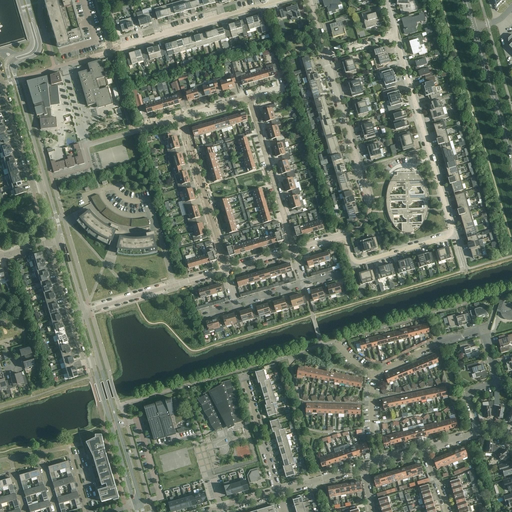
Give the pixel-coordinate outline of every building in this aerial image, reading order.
[(59,47),(75,43),(83,40),(71,0),(51,0),(45,2),(59,47)] [(183,0),(178,2),(182,17),(184,16),(183,12),(186,11),(183,0)] [(189,0),(184,0),(183,0),(186,11),(190,10),(191,14),(193,13),(189,0)] [(195,0),(189,0),(193,13),(196,13),(195,12),(194,9),(198,8),(195,0)] [(201,0),(195,0),(198,8),(202,7),(203,10),(203,11),(205,10),(201,0)] [(208,0),(201,0),(205,10),(207,9),(206,5),(209,4),(208,0)] [(327,8),(328,13),(332,12),(332,14),(336,13),(335,11),(339,10),(338,6),(341,5),(339,0),(333,0),(332,0),(322,0),(324,7),(327,6),(327,8)] [(402,14),(416,10),(412,0),(409,1),(408,0),(396,0),(397,5),(402,5),(402,7),(400,7),(402,14)] [(178,2),(172,4),(175,14),(179,13),(180,17),(182,17),(178,2)] [(171,16),(175,14),(172,4),(166,5),(170,20),(173,19),(172,19),(171,16)] [(166,5),(160,7),(163,18),(167,17),(168,20),(168,21),(170,20),(166,5)] [(300,13),(299,13),(300,11),(298,10),(298,9),(297,5),(293,7),(292,6),(291,7),(286,9),(284,10),(280,11),(282,18),(286,17),(285,14),(287,14),(288,12),(291,14),(293,21),(298,19),(297,18),(301,17),(300,13)] [(155,12),(152,13),(154,19),(157,18),(157,20),(163,18),(160,7),(154,9),(155,12)] [(149,13),(143,14),(146,26),(150,25),(150,24),(152,23),(151,20),(154,19),(152,13),(152,11),(149,12),(149,13)] [(364,22),(366,29),(377,26),(376,24),(379,23),(378,18),(377,18),(376,13),(370,14),(369,11),(361,13),(362,17),(363,17),(364,22)] [(139,23),(140,27),(143,26),(143,27),(146,26),(143,14),(142,12),(133,14),(134,18),(136,24),(139,23)] [(405,34),(406,35),(412,33),(411,28),(416,27),(417,25),(416,23),(425,20),(423,13),(419,14),(420,16),(412,18),(411,16),(402,19),(405,29),(404,30),(405,34)] [(256,15),(252,17),(255,28),(260,27),(262,33),(269,31),(268,25),(265,26),(262,18),(263,18),(261,14),(258,15),(258,16),(256,16),(256,15)] [(342,22),(348,20),(347,16),(335,19),(336,23),(330,25),(332,33),(333,37),(345,34),(344,29),(342,22)] [(244,25),(247,32),(250,31),(250,30),(255,28),(252,17),(248,18),(249,18),(246,19),(247,24),(244,25)] [(133,25),(136,24),(134,18),(131,19),(131,18),(125,20),(129,31),(132,30),(132,29),(134,29),(133,25)] [(121,28),(122,32),(125,31),(125,32),(129,31),(125,20),(119,21),(120,23),(117,24),(118,29),(121,28)] [(238,22),(234,23),(238,34),(243,33),(247,32),(244,25),(242,25),(240,22),(238,22)] [(227,31),(229,36),(229,38),(232,37),(232,38),(238,36),(238,34),(234,23),(231,24),(231,25),(229,25),(230,30),(227,31)] [(212,27),(210,28),(214,42),(220,41),(217,30),(213,31),(212,27)] [(205,33),(209,44),(214,42),(210,28),(208,28),(208,29),(209,32),(205,33)] [(217,30),(220,41),(226,39),(226,37),(229,36),(227,31),(224,32),(223,28),(217,30)] [(201,30),(199,31),(203,46),(209,44),(205,33),(202,34),(201,31),(201,30)] [(197,47),(203,46),(199,31),(196,32),(197,32),(198,36),(194,37),(197,47)] [(186,39),(182,40),(186,51),(191,49),(187,34),(185,35),(186,39)] [(189,34),(187,34),(191,49),(197,47),(194,37),(190,38),(189,34)] [(409,46),(410,49),(420,45),(419,43),(419,42),(422,40),(420,35),(413,37),(414,40),(409,42),(410,45),(409,46)] [(178,37),(176,38),(180,52),(186,51),(182,40),(179,41),(178,38),(178,37)] [(171,43),(174,54),(180,52),(176,38),(173,38),(173,39),(174,39),(175,42),(171,43)] [(166,49),(163,49),(165,55),(165,57),(169,56),(168,56),(174,54),(171,43),(165,45),(166,49)] [(421,48),(420,45),(410,49),(410,51),(412,51),(413,55),(419,53),(419,55),(422,54),(427,53),(426,49),(421,51),(421,50),(421,48)] [(156,58),(160,57),(162,57),(162,56),(165,55),(163,49),(160,50),(159,46),(156,47),(156,46),(153,47),(156,58)] [(148,53),(145,54),(147,60),(150,59),(150,60),(156,58),(153,47),(149,48),(149,49),(147,49),(148,53)] [(374,51),(376,58),(376,59),(388,55),(387,52),(385,52),(384,48),(374,51)] [(145,54),(142,55),(141,50),(138,51),(138,50),(134,51),(138,63),(143,61),(145,66),(148,65),(147,60),(145,54)] [(138,63),(134,51),(131,52),(131,53),(131,52),(131,53),(129,54),(130,57),(127,58),(129,66),(132,65),(132,64),(138,63)] [(390,62),(388,55),(376,59),(376,58),(374,59),(377,70),(384,68),(383,64),(390,62)] [(415,67),(416,70),(428,66),(424,56),(417,58),(418,61),(415,62),(416,66),(415,67)] [(341,65),(342,68),(354,65),(358,64),(357,62),(354,63),(353,60),(352,57),(341,60),(342,63),(343,65),(342,65),(341,65)] [(308,61),(307,58),(303,59),(306,71),(316,69),(313,60),(308,61)] [(100,88),(108,86),(100,60),(88,64),(90,72),(88,73),(87,70),(78,73),(79,76),(88,106),(96,104),(98,109),(113,104),(108,87),(100,90),(100,88)] [(267,69),(269,77),(275,76),(274,72),(278,71),(275,64),(272,65),(272,64),(266,66),(266,69),(267,69)] [(345,73),(346,76),(357,73),(356,70),(355,66),(354,65),(342,68),(344,72),(345,72),(345,73)] [(429,72),(428,66),(416,70),(417,73),(418,72),(420,77),(425,76),(425,79),(433,76),(431,72),(429,72)] [(396,76),(395,76),(394,76),(394,74),(395,74),(394,73),(393,70),(392,71),(392,70),(390,71),(389,68),(389,67),(379,70),(379,73),(382,73),(383,79),(396,76)] [(259,80),(264,79),(261,70),(261,68),(255,69),(256,72),(259,80)] [(316,69),(306,71),(308,77),(318,74),(316,69)] [(242,85),(248,84),(245,75),(245,73),(241,74),(241,72),(235,73),(238,82),(241,81),(242,85)] [(41,130),(48,129),(57,128),(56,117),(52,118),(50,106),(60,105),(58,86),(61,86),(61,83),(63,82),(60,73),(50,76),(50,75),(27,82),(37,116),(39,116),(40,119),(41,130)] [(228,89),(234,88),(232,81),(235,80),(233,74),(228,76),(229,78),(225,79),(228,89)] [(319,80),(318,74),(308,77),(305,78),(307,83),(310,82),(319,80)] [(394,76),(396,76),(383,79),(385,86),(386,86),(386,89),(395,86),(394,83),(395,83),(396,83),(396,82),(396,79),(396,78),(395,78),(394,76)] [(434,76),(433,76),(425,79),(426,79),(427,82),(426,82),(426,83),(423,84),(423,87),(423,89),(424,90),(436,87),(435,87),(434,87),(434,84),(436,82),(434,76)] [(223,91),(228,89),(225,79),(222,80),(221,78),(216,80),(218,86),(221,85),(223,91)] [(352,80),(348,81),(348,84),(349,84),(349,86),(348,86),(349,90),(361,86),(358,78),(354,80),(352,80)] [(218,86),(216,80),(213,81),(213,83),(208,84),(211,94),(216,93),(215,87),(218,86)] [(319,80),(310,82),(311,88),(315,87),(316,90),(322,88),(319,80)] [(179,90),(178,84),(177,82),(171,84),(173,92),(179,90)] [(205,96),(211,94),(208,84),(205,85),(204,83),(199,85),(200,91),(204,90),(205,96)] [(190,88),(191,90),(194,100),(199,98),(197,92),(200,91),(199,85),(195,86),(196,87),(190,88)] [(361,86),(349,90),(350,93),(351,93),(351,94),(352,97),(363,94),(362,91),(361,86)] [(315,87),(311,88),(314,97),(323,94),(322,88),(316,90),(315,87)] [(430,100),(431,100),(440,97),(439,93),(437,93),(436,87),(424,90),(424,92),(425,93),(426,96),(429,95),(430,99),(430,100)] [(74,88),(68,89),(74,116),(75,115),(77,124),(83,122),(77,96),(76,96),(74,88)] [(188,101),(194,100),(191,90),(187,91),(187,88),(181,90),(183,96),(186,95),(188,101)] [(388,97),(389,101),(400,97),(400,95),(399,92),(399,91),(396,92),(395,88),(383,92),(384,97),(388,97)] [(147,113),(153,112),(150,103),(149,100),(144,102),(143,99),(142,100),(140,95),(138,96),(136,96),(134,97),(137,105),(139,104),(139,106),(145,104),(147,113)] [(180,104),(177,95),(171,97),(174,105),(180,104)] [(431,100),(431,103),(428,104),(430,110),(429,110),(430,112),(442,108),(442,106),(442,105),(442,103),(441,102),(440,102),(440,101),(443,100),(442,96),(440,97),(431,100)] [(317,108),(327,105),(324,97),(315,99),(316,105),(315,105),(316,109),(317,108)] [(402,102),(403,102),(402,99),(401,100),(400,97),(389,101),(390,105),(387,106),(388,111),(401,108),(400,104),(402,103),(402,102)] [(155,99),(149,100),(150,103),(153,112),(158,110),(156,101),(155,99)] [(355,111),(367,107),(365,102),(366,102),(365,99),(354,103),(355,105),(355,107),(354,107),(355,111)] [(263,111),(264,117),(274,114),(273,110),(276,109),(274,104),(268,106),(269,109),(263,111)] [(323,112),(324,116),(329,114),(327,105),(317,108),(319,114),(323,112)] [(358,115),(358,118),(369,115),(368,112),(367,107),(355,111),(356,114),(357,114),(358,115)] [(444,114),(442,108),(430,112),(430,113),(433,119),(437,118),(438,121),(442,119),(449,118),(448,115),(444,114)] [(405,112),(397,114),(396,110),(389,112),(390,116),(393,115),(394,118),(394,119),(394,121),(394,122),(393,122),(407,118),(406,116),(406,115),(406,114),(406,113),(405,113),(405,112)] [(245,112),(240,114),(243,123),(242,123),(243,125),(247,124),(246,122),(248,122),(245,112)] [(321,122),(331,119),(329,114),(324,116),(323,112),(319,114),(321,122)] [(235,116),(237,124),(242,122),(242,123),(243,123),(240,114),(235,116)] [(273,123),(279,122),(278,116),(275,117),(274,114),(264,117),(266,122),(272,120),(273,123)] [(224,119),(227,128),(232,127),(229,117),(224,119)] [(395,129),(396,130),(409,126),(409,125),(409,124),(409,123),(408,123),(408,122),(408,121),(403,123),(402,120),(407,118),(393,122),(393,123),(393,124),(393,125),(394,126),(394,127),(395,128),(395,129)] [(219,120),(221,130),(227,128),(224,119),(219,120)] [(323,128),(333,125),(331,119),(321,122),(323,128)] [(446,131),(442,119),(438,121),(434,122),(435,125),(434,125),(435,130),(435,131),(441,129),(442,132),(446,131)] [(213,122),(216,131),(221,130),(219,120),(213,122)] [(373,128),(372,123),(371,120),(360,124),(361,127),(361,128),(360,128),(361,132),(373,128)] [(213,122),(208,123),(211,133),(216,131),(213,122)] [(270,134),(280,131),(278,125),(280,125),(279,122),(273,123),(274,127),(268,128),(270,134)] [(211,133),(208,123),(203,125),(205,134),(211,133)] [(203,125),(197,127),(200,136),(205,134),(203,125)] [(335,134),(333,125),(323,128),(322,128),(323,131),(324,131),(326,137),(335,134)] [(200,136),(197,127),(192,128),(194,136),(200,135),(200,136)] [(376,127),(373,128),(361,132),(362,135),(363,135),(364,136),(365,139),(375,136),(375,133),(378,133),(376,127)] [(436,134),(438,139),(448,137),(446,131),(442,132),(441,129),(435,131),(435,130),(434,131),(435,134),(436,134)] [(280,134),(280,131),(270,134),(271,139),(277,138),(278,141),(284,139),(283,134),(280,134)] [(410,135),(409,132),(399,135),(399,138),(400,138),(401,143),(413,139),(412,136),(411,136),(410,135)] [(167,142),(168,145),(178,142),(176,136),(170,138),(169,135),(163,137),(165,142),(167,142)] [(239,146),(248,143),(247,137),(238,140),(239,146)] [(336,137),(326,139),(328,145),(327,145),(328,149),(329,148),(339,145),(336,137)] [(440,145),(449,142),(448,137),(438,139),(437,140),(438,145),(440,145)] [(0,141),(0,146),(0,147),(9,145),(8,139),(0,141)] [(278,141),(279,144),(273,146),(275,151),(285,148),(286,148),(285,142),(284,139),(278,141)] [(403,151),(408,149),(409,152),(415,150),(413,145),(413,143),(414,143),(413,139),(401,143),(402,148),(403,151)] [(174,153),(173,149),(180,147),(178,142),(168,145),(169,148),(167,149),(168,154),(174,153)] [(367,153),(379,149),(378,145),(378,144),(377,142),(366,145),(367,148),(368,149),(367,149),(366,149),(367,153)] [(446,149),(447,152),(452,151),(449,142),(440,145),(441,150),(446,149)] [(55,160),(51,161),(51,162),(54,173),(60,171),(59,170),(64,169),(69,167),(69,168),(75,167),(74,165),(79,164),(79,165),(85,164),(79,144),(73,145),(74,149),(76,149),(78,156),(72,158),(71,155),(67,157),(68,159),(56,163),(55,160)] [(11,150),(9,145),(0,147),(2,153),(11,150)] [(329,148),(331,154),(335,152),(336,156),(341,154),(339,145),(329,148)] [(215,153),(213,147),(204,150),(206,155),(215,153)] [(285,148),(275,151),(276,157),(283,155),(283,158),(289,156),(288,151),(286,152),(285,148)] [(381,154),(379,149),(367,153),(368,156),(369,156),(370,156),(370,157),(371,160),(382,157),(381,154)] [(442,154),(444,159),(453,156),(452,151),(447,152),(446,149),(441,150),(440,150),(441,154),(442,154)] [(2,153),(3,158),(12,156),(11,150),(2,153)] [(336,156),(335,152),(331,154),(333,162),(343,160),(341,154),(336,156)] [(169,164),(173,162),(183,159),(182,154),(175,156),(174,153),(168,154),(170,158),(169,163),(169,164)] [(456,155),(453,156),(444,159),(445,164),(455,162),(458,161),(456,155)] [(3,158),(5,164),(14,161),(12,156),(3,158)] [(283,158),(284,161),(278,163),(280,169),(290,166),(289,162),(291,162),(289,156),(283,158)] [(173,162),(169,164),(169,165),(171,167),(172,166),(173,172),(179,170),(179,167),(185,165),(183,159),(173,162)] [(333,162),(335,168),(344,165),(343,160),(333,162)] [(4,170),(6,169),(16,166),(14,161),(5,164),(2,164),(4,170)] [(446,168),(447,170),(456,167),(455,162),(445,164),(444,165),(445,168),(446,168)] [(246,167),(247,172),(256,170),(254,164),(246,167)] [(335,168),(336,173),(346,171),(344,165),(335,168)] [(6,169),(8,174),(17,172),(16,166),(6,169)] [(291,169),(290,166),(280,169),(281,174),(288,172),(289,176),(295,174),(293,168),(291,169)] [(447,170),(449,178),(459,176),(457,170),(459,170),(458,166),(456,167),(447,170)] [(175,177),(176,180),(178,180),(188,177),(187,171),(180,173),(179,170),(173,172),(175,177)] [(17,172),(8,174),(10,180),(19,177),(17,172)] [(349,182),(347,173),(337,176),(339,182),(338,182),(339,186),(340,185),(349,182)] [(223,180),(221,174),(212,177),(214,182),(223,180)] [(289,176),(290,179),(283,181),(285,186),(295,183),(294,180),(296,179),(295,174),(289,176)] [(390,196),(390,195),(390,192),(391,192),(393,190),(393,188),(402,188),(402,189),(404,192),(406,192),(406,181),(397,181),(397,180),(397,176),(394,176),(394,175),(393,177),(392,178),(391,180),(390,182),(389,184),(388,185),(388,187),(387,189),(387,191),(386,193),(386,195),(386,196),(390,196)] [(423,191),(424,194),(424,195),(428,194),(427,193),(427,192),(427,190),(426,188),(426,186),(425,184),(424,182),(423,181),(422,179),(421,177),(420,176),(419,175),(418,175),(416,175),(416,179),(416,181),(407,181),(408,191),(409,191),(412,189),(412,187),(421,187),(421,189),(422,191),(423,191)] [(450,184),(451,184),(461,181),(459,176),(449,178),(448,179),(450,184)] [(11,185),(20,182),(19,177),(10,180),(6,181),(8,186),(11,185)] [(178,180),(176,180),(179,189),(185,187),(184,184),(190,182),(188,177),(178,180)] [(463,184),(462,181),(461,181),(451,184),(454,193),(463,190),(462,184),(463,184)] [(11,185),(13,190),(22,188),(20,182),(11,185)] [(346,189),(347,192),(352,191),(349,182),(340,185),(341,191),(346,189)] [(294,193),(300,191),(299,188),(296,189),(295,183),(285,186),(286,192),(293,190),(294,193)] [(185,187),(179,189),(180,194),(182,194),(183,197),(193,194),(192,189),(186,190),(185,187)] [(22,188),(13,190),(14,196),(23,193),(22,188)] [(255,197),(263,194),(262,189),(253,191),(255,197)] [(344,199),(354,196),(352,191),(347,192),(346,189),(341,191),(344,199)] [(290,204),(300,201),(299,197),(301,197),(300,191),(294,193),(295,196),(288,198),(290,204)] [(461,200),(462,203),(467,201),(464,193),(454,196),(456,201),(461,200)] [(193,194),(183,197),(184,200),(182,201),(184,206),(190,205),(189,202),(195,200),(193,194)] [(424,205),(425,208),(425,209),(428,208),(428,206),(428,204),(428,201),(428,199),(428,197),(428,194),(424,195),(424,194),(408,195),(408,205),(410,205),(412,203),(412,201),(423,201),(424,205)] [(406,195),(390,195),(390,196),(386,196),(386,197),(386,199),(386,201),(386,203),(386,206),(387,208),(387,210),(390,210),(390,209),(390,206),(391,202),(402,202),(402,203),(405,206),(406,205),(406,195)] [(344,199),(346,205),(355,202),(354,196),(344,199)] [(230,204),(228,199),(219,201),(221,207),(230,204)] [(457,205),(459,210),(468,207),(467,201),(462,203),(461,200),(456,201),(455,201),(456,205),(457,205)] [(300,201),(290,204),(292,209),(298,207),(299,210),(305,209),(303,203),(301,204),(300,201)] [(346,205),(347,210),(357,207),(355,202),(346,205)] [(186,215),(189,214),(199,212),(197,206),(191,208),(190,205),(184,206),(186,215)] [(358,213),(357,207),(347,210),(350,219),(347,220),(348,224),(355,221),(354,218),(356,217),(355,214),(358,213)] [(468,207),(459,210),(457,210),(459,216),(460,215),(470,212),(468,207)] [(428,208),(425,209),(425,208),(408,209),(408,219),(410,219),(413,217),(413,215),(422,215),(422,222),(422,223),(423,223),(424,221),(425,219),(426,217),(426,215),(427,212),(428,210),(428,208)] [(394,223),(393,216),(402,216),(403,217),(405,220),(407,220),(406,209),(390,209),(390,210),(387,210),(387,211),(388,214),(388,216),(389,218),(390,220),(391,221),(392,224),(394,223)] [(110,246),(115,231),(110,229),(106,226),(101,223),(97,220),(93,216),(90,212),(77,222),(79,224),(80,225),(82,227),(84,229),(85,231),(87,232),(88,233),(90,235),(92,236),(94,237),(95,239),(99,241),(100,241),(103,243),(105,244),(107,245),(110,246)] [(195,222),(194,219),(200,217),(199,212),(189,214),(190,218),(187,219),(189,224),(195,222)] [(463,224),(472,221),(471,216),(472,215),(471,212),(470,212),(460,215),(463,224)] [(269,215),(261,218),(262,224),(271,221),(269,215)] [(394,223),(392,224),(393,224),(394,226),(395,227),(396,227),(395,227),(397,226),(397,224),(402,223),(402,232),(403,232),(405,233),(407,233),(408,233),(410,233),(412,232),(413,232),(413,228),(419,228),(421,226),(422,225),(423,223),(422,223),(422,222),(409,223),(408,219),(407,220),(407,223),(394,223)] [(324,229),(321,220),(316,222),(318,230),(324,229)] [(464,227),(464,229),(474,227),(472,221),(463,224),(462,224),(463,228),(464,227)] [(193,228),(194,232),(204,229),(202,223),(196,225),(195,222),(189,224),(190,229),(193,228)] [(238,231),(236,225),(227,228),(229,233),(238,231)] [(294,228),(295,232),(297,237),(302,235),(300,226),(297,227),(294,228)] [(466,235),(471,233),(472,236),(477,235),(474,227),(464,229),(466,235)] [(205,234),(204,229),(194,232),(195,235),(192,236),(194,241),(200,239),(199,236),(205,234)] [(275,234),(278,242),(283,241),(282,236),(281,232),(277,233),(275,234)] [(478,240),(477,235),(472,236),(471,233),(466,235),(465,235),(466,239),(467,244),(469,243),(478,241),(478,240)] [(121,238),(120,243),(117,254),(120,254),(122,254),(124,255),(126,255),(129,255),(131,256),(133,256),(135,256),(137,256),(139,256),(142,255),(144,255),(146,255),(149,255),(151,254),(153,254),(155,253),(157,253),(153,237),(148,239),(142,240),(137,240),(132,240),(126,239),(121,238)] [(372,238),(368,239),(371,251),(375,250),(374,249),(376,249),(379,248),(375,237),(372,238)] [(368,252),(371,251),(368,239),(363,241),(360,242),(361,246),(354,249),(355,254),(363,252),(366,252),(366,251),(367,251),(368,252)] [(469,249),(470,249),(475,248),(484,245),(482,239),(478,240),(478,241),(469,243),(467,244),(469,249)] [(475,248),(470,249),(473,258),(478,256),(479,259),(483,257),(481,250),(485,249),(484,245),(475,248)] [(228,252),(229,257),(235,255),(232,246),(230,247),(227,248),(228,252)] [(446,247),(443,248),(446,260),(451,258),(451,259),(454,258),(451,247),(448,248),(446,248),(446,247)] [(446,260),(443,248),(439,249),(440,250),(438,251),(435,252),(438,262),(441,262),(441,261),(446,260)] [(208,253),(210,262),(216,261),(214,256),(213,252),(210,253),(208,253)] [(34,261),(43,258),(41,253),(32,255),(28,257),(30,262),(31,262),(34,261)] [(427,253),(423,254),(427,266),(431,264),(434,264),(431,253),(428,254),(427,254),(427,253)] [(422,267),(427,266),(423,254),(419,255),(420,255),(420,256),(419,257),(418,256),(416,257),(419,268),(422,267)] [(309,269),(308,267),(314,265),(311,257),(306,258),(307,261),(304,262),(306,270),(309,269)] [(44,264),(43,258),(34,261),(31,262),(33,267),(35,266),(44,264)] [(189,268),(194,267),(192,258),(186,260),(189,268)] [(412,258),(409,259),(407,260),(407,259),(407,258),(403,260),(407,271),(412,270),(415,269),(412,258)] [(402,273),(407,271),(403,260),(400,261),(400,262),(399,262),(396,263),(399,274),(402,273)] [(35,266),(37,272),(46,269),(44,264),(35,266)] [(387,277),(392,276),(395,275),(394,270),(392,264),(389,265),(388,266),(387,265),(388,265),(387,264),(384,265),(387,277)] [(387,277),(384,265),(380,266),(380,267),(381,267),(381,268),(379,268),(376,269),(380,280),(383,279),(387,277)] [(46,269),(37,272),(34,273),(35,278),(38,277),(47,274),(46,269)] [(2,270),(0,270),(0,280),(5,279),(5,281),(9,280),(7,273),(3,274),(2,270)] [(368,270),(364,271),(368,283),(373,282),(375,281),(376,281),(372,270),(370,271),(368,271),(368,270)] [(368,283),(364,271),(361,272),(361,273),(360,274),(357,274),(360,285),(363,285),(363,284),(368,283)] [(38,277),(40,282),(49,280),(47,274),(38,277)] [(50,285),(49,280),(40,282),(41,288),(50,285)] [(336,295),(344,292),(346,291),(344,286),(340,287),(338,283),(333,285),(336,295)] [(220,284),(214,285),(217,294),(225,291),(223,285),(221,286),(220,284)] [(43,293),(52,291),(50,285),(41,288),(43,293)] [(327,296),(327,297),(336,295),(333,285),(327,286),(328,290),(326,291),(327,296)] [(318,296),(319,300),(327,297),(327,296),(326,291),(323,292),(322,288),(316,290),(318,296)] [(206,297),(204,289),(198,290),(198,291),(196,292),(198,299),(201,298),(206,297)] [(311,302),(314,301),(313,300),(318,299),(319,300),(318,296),(316,290),(311,291),(312,295),(309,296),(311,302)] [(52,291),(43,293),(40,294),(42,299),(45,299),(54,296),(52,291)] [(296,296),(298,306),(307,303),(305,297),(302,298),(301,294),(295,296),(296,296)] [(55,301),(54,296),(45,299),(46,304),(55,301)] [(290,308),(298,306),(296,296),(295,296),(290,297),(291,301),(288,302),(290,308)] [(284,299),(279,301),(282,311),(290,308),(288,302),(285,303),(284,299)] [(510,308),(511,307),(510,303),(506,304),(504,303),(505,301),(500,299),(498,308),(501,309),(501,310),(502,314),(501,314),(502,316),(504,318),(505,319),(507,320),(510,320),(511,320),(511,310),(511,311),(510,308)] [(57,307),(55,301),(46,304),(48,309),(57,307)] [(271,307),(273,313),(276,312),(276,311),(281,310),(281,311),(282,311),(279,301),(273,302),(274,306),(271,307)] [(267,304),(262,306),(265,316),(273,313),(271,307),(269,308),(267,304)] [(255,312),(256,318),(265,316),(262,306),(256,307),(258,311),(255,312)] [(488,316),(485,306),(482,309),(481,308),(475,309),(475,310),(470,311),(471,316),(473,315),(475,317),(476,317),(483,315),(484,316),(483,316),(483,317),(488,316)] [(57,307),(48,309),(45,310),(46,316),(49,315),(58,312),(57,307)] [(251,309),(245,311),(248,321),(256,318),(255,312),(252,313),(251,309)] [(240,323),(248,321),(245,311),(240,312),(241,316),(238,317),(240,323)] [(58,312),(49,315),(51,320),(60,317),(58,312)] [(228,315),(231,324),(236,323),(237,324),(240,323),(238,317),(235,318),(234,314),(228,315)] [(467,314),(464,315),(456,317),(456,316),(454,315),(448,317),(450,326),(452,326),(458,324),(459,327),(463,325),(462,323),(470,321),(467,314)] [(221,322),(223,328),(226,327),(226,326),(231,324),(228,315),(223,317),(224,321),(221,322)] [(60,317),(51,320),(53,325),(62,323),(60,317)] [(217,319),(212,320),(215,330),(223,328),(221,322),(218,323),(217,319)] [(202,326),(201,326),(204,334),(215,330),(212,320),(206,322),(207,326),(204,327),(204,325),(202,326)] [(53,325),(50,326),(51,332),(54,331),(63,328),(62,323),(53,325)] [(63,328),(54,331),(56,336),(65,333),(63,328)] [(53,337),(54,342),(57,342),(66,339),(65,333),(56,336),(53,337)] [(498,340),(500,348),(501,353),(510,351),(508,345),(509,345),(510,343),(510,342),(511,341),(511,334),(508,336),(508,337),(505,338),(504,335),(498,337),(499,340),(498,340)] [(66,339),(57,342),(59,347),(68,344),(66,339)] [(367,348),(365,340),(359,341),(360,344),(356,345),(358,352),(362,351),(362,350),(367,348)] [(462,355),(463,355),(470,353),(471,358),(476,356),(476,358),(478,357),(478,356),(481,355),(478,345),(470,348),(470,346),(468,347),(467,343),(459,346),(462,355)] [(68,344),(59,347),(60,352),(69,350),(68,344)] [(31,353),(29,348),(28,348),(24,348),(23,350),(20,351),(21,356),(24,355),(26,359),(32,357),(31,353)] [(69,350),(60,352),(62,358),(71,355),(69,350)] [(71,355),(62,358),(64,363),(73,360),(71,355)] [(433,365),(438,363),(435,355),(429,357),(433,365)] [(34,366),(33,361),(32,357),(26,359),(27,362),(23,363),(25,369),(29,368),(30,369),(33,366),(34,366)] [(429,357),(425,359),(428,367),(433,365),(429,357)] [(428,367),(425,359),(420,361),(423,369),(428,367)] [(73,360),(64,363),(65,368),(74,366),(73,360)] [(420,361),(415,363),(418,371),(423,369),(420,361)] [(415,363),(410,365),(413,373),(418,371),(415,363)] [(473,379),(477,378),(482,376),(482,378),(486,377),(487,375),(485,370),(483,365),(476,367),(474,363),(466,365),(467,370),(472,368),(473,373),(475,374),(472,375),(473,379)] [(413,373),(410,365),(405,367),(408,375),(413,373)] [(74,366),(65,368),(67,374),(76,371),(74,366)] [(405,367),(400,369),(403,377),(408,375),(405,367)] [(403,377),(400,369),(395,371),(398,379),(403,377)] [(76,371),(67,374),(68,379),(77,377),(76,371)] [(395,371),(390,373),(393,381),(398,379),(395,371)] [(0,373),(0,389),(0,390),(1,390),(6,391),(10,389),(7,381),(4,382),(2,373),(0,373)] [(390,373),(385,375),(388,383),(393,381),(390,373)] [(27,384),(25,376),(21,377),(20,374),(15,375),(18,385),(19,385),(22,385),(23,385),(27,384)] [(11,380),(7,381),(10,389),(15,388),(17,385),(18,385),(15,375),(10,376),(11,380)] [(260,383),(262,388),(272,385),(270,379),(267,380),(267,381),(260,383)] [(211,390),(208,392),(209,393),(207,394),(206,392),(203,394),(204,396),(197,399),(197,400),(201,405),(202,405),(204,412),(208,418),(211,425),(215,431),(226,425),(228,430),(235,426),(233,424),(243,421),(240,415),(240,414),(239,408),(239,407),(236,401),(235,394),(235,393),(232,387),(231,380),(221,383),(222,384),(213,389),(213,387),(210,388),(211,390)] [(262,388),(263,394),(273,391),(272,385),(262,388)] [(273,391),(263,394),(265,400),(275,397),(273,391)] [(265,400),(267,405),(267,406),(274,404),(277,403),(275,397),(265,400)] [(166,437),(176,434),(171,416),(173,415),(172,407),(175,407),(173,403),(172,403),(172,399),(166,400),(156,403),(144,407),(154,440),(166,437)] [(483,418),(485,418),(487,418),(487,419),(488,419),(489,419),(489,418),(490,418),(490,417),(491,417),(491,415),(494,414),(494,405),(494,402),(489,402),(489,406),(486,406),(485,408),(480,408),(483,418)] [(494,414),(497,415),(496,417),(498,417),(498,418),(498,419),(499,419),(500,419),(500,418),(502,418),(504,408),(503,408),(503,407),(503,406),(503,405),(502,405),(501,405),(501,406),(500,406),(494,405),(494,414)] [(455,418),(450,420),(452,428),(456,427),(456,429),(457,428),(458,429),(455,418)] [(413,426),(414,429),(416,439),(418,439),(417,437),(421,436),(419,428),(418,425),(413,426)] [(274,432),(276,438),(286,435),(284,429),(281,430),(274,432)] [(102,502),(119,497),(106,453),(104,454),(103,450),(105,449),(102,435),(96,435),(97,435),(97,437),(87,442),(92,453),(94,453),(95,457),(94,457),(95,461),(96,461),(98,467),(97,467),(99,475),(100,475),(102,481),(101,481),(102,485),(107,484),(108,488),(98,490),(102,502)] [(278,443),(288,440),(286,435),(276,438),(278,443)] [(278,443),(279,449),(290,446),(288,440),(278,443)] [(486,452),(487,452),(488,454),(494,454),(498,448),(495,447),(496,445),(492,445),(493,442),(491,442),(491,441),(490,441),(489,441),(489,442),(488,442),(487,442),(486,449),(485,449),(485,450),(484,450),(484,451),(485,451),(485,452),(486,452)] [(361,446),(363,453),(363,454),(368,453),(369,454),(365,443),(363,444),(362,442),(360,443),(360,445),(361,446)] [(290,446),(279,449),(281,455),(291,452),(290,446)] [(357,457),(359,456),(355,446),(350,448),(353,456),(356,455),(357,457)] [(464,448),(458,450),(462,459),(467,457),(464,448)] [(503,451),(501,448),(500,449),(498,448),(494,454),(498,459),(500,459),(501,460),(502,461),(503,461),(503,460),(504,460),(504,459),(503,459),(503,458),(509,454),(508,452),(508,451),(508,450),(507,450),(506,450),(505,449),(503,451)] [(348,460),(345,450),(340,452),(343,460),(346,459),(347,460),(348,460)] [(457,461),(462,459),(458,450),(454,452),(457,461)] [(281,455),(283,461),(293,458),(291,452),(281,455)] [(454,452),(449,454),(452,463),(457,461),(454,452)] [(330,455),(333,463),(336,462),(337,464),(338,463),(335,453),(330,455)] [(444,456),(447,465),(452,463),(449,454),(444,456)] [(444,456),(439,458),(442,467),(447,465),(444,456)] [(326,467),(328,467),(325,457),(320,458),(323,469),(324,469),(323,467),(326,466),(326,467)] [(295,464),(293,458),(283,461),(285,466),(292,464),(292,465),(294,464),(295,464)] [(439,458),(434,460),(437,469),(442,467),(439,458)] [(71,473),(68,461),(58,464),(59,470),(65,468),(67,475),(71,473)] [(503,472),(504,476),(511,473),(511,464),(508,466),(508,463),(498,466),(500,472),(503,472)] [(58,464),(48,467),(51,479),(56,478),(54,472),(59,470),(58,464)] [(294,464),(292,465),(292,464),(285,466),(283,467),(285,472),(293,470),(292,467),(294,466),(294,464)] [(420,464),(415,466),(418,475),(423,473),(420,464)] [(251,482),(258,480),(258,479),(258,478),(260,477),(260,478),(258,470),(257,470),(257,468),(250,470),(247,476),(249,482),(251,482)] [(39,470),(29,473),(31,479),(36,477),(38,483),(43,482),(39,470)] [(295,475),(293,470),(285,472),(286,477),(289,476),(290,478),(292,478),(294,478),(294,475),(295,475)] [(29,473),(19,476),(22,488),(27,487),(25,480),(31,479),(29,473)] [(376,487),(382,485),(379,476),(374,478),(376,487)] [(73,477),(62,480),(64,486),(70,484),(71,490),(72,490),(76,489),(72,477),(73,477)] [(450,482),(452,488),(461,485),(459,479),(458,480),(457,477),(451,478),(451,482),(450,482)] [(8,485),(10,495),(15,494),(10,478),(0,481),(2,487),(8,485)] [(507,488),(509,491),(511,489),(511,481),(510,482),(510,479),(503,481),(505,488),(507,488)] [(58,487),(64,486),(62,480),(59,481),(52,483),(56,495),(60,494),(58,487)] [(240,481),(243,491),(249,489),(246,480),(240,481)] [(243,491),(240,481),(235,483),(238,492),(243,491)] [(238,492),(235,483),(230,484),(233,494),(238,492)] [(233,494),(230,484),(225,486),(227,496),(233,494)] [(44,485),(34,488),(35,494),(41,492),(43,499),(47,497),(44,485)] [(420,493),(430,490),(428,485),(418,488),(420,493)] [(461,485),(452,488),(453,493),(462,490),(461,485)] [(30,496),(35,494),(34,488),(28,490),(23,491),(24,491),(27,503),(32,502),(30,496)] [(421,499),(431,496),(430,490),(420,493),(421,499)] [(453,493),(455,499),(464,496),(462,490),(453,493)] [(77,492),(71,494),(67,495),(69,501),(74,499),(76,506),(81,505),(77,493),(77,492)] [(200,493),(203,503),(208,501),(205,492),(200,493)] [(10,495),(5,497),(6,503),(12,501),(14,507),(18,506),(15,494),(15,493),(15,494),(10,495)] [(203,503),(200,493),(195,495),(197,504),(203,503)] [(56,499),(57,498),(60,510),(65,509),(63,503),(69,501),(67,495),(56,498),(56,499)] [(195,495),(189,496),(192,506),(197,504),(195,495)] [(293,500),(294,505),(303,503),(301,497),(300,498),(300,495),(297,496),(296,498),(296,499),(293,500)] [(189,496),(184,498),(187,508),(192,506),(189,496)] [(425,504),(433,501),(431,496),(421,499),(423,504),(425,504)] [(464,496),(455,499),(457,504),(466,501),(464,496)] [(378,499),(380,505),(389,502),(387,497),(378,499)] [(182,509),(187,508),(184,498),(179,499),(182,509)] [(174,501),(177,511),(182,509),(179,499),(174,501)] [(49,501),(38,504),(40,510),(45,508),(46,511),(51,511),(48,501),(49,501)] [(171,511),(177,511),(174,501),(168,503),(171,511)] [(457,504),(458,510),(467,507),(466,501),(457,504)] [(382,511),(391,508),(389,502),(380,505),(382,511)]
